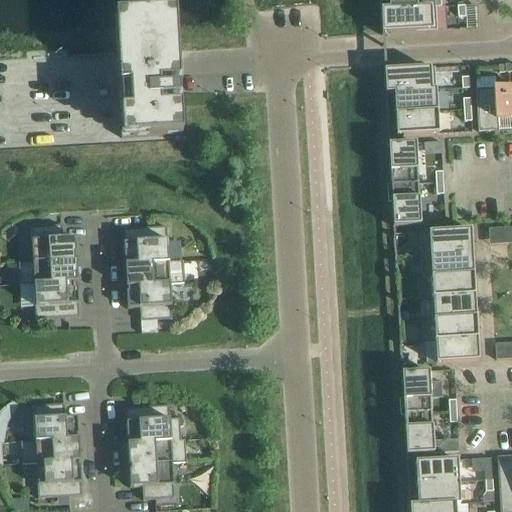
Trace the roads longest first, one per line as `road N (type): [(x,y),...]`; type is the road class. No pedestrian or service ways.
road 1 (residential): [(294,357),(276,65)]
road 2 (residential): [(276,65),(511,49)]
road 3 (residential): [(294,357),(106,370)]
road 4 (residential): [(116,74),(276,65)]
road 5 (residential): [(96,215),(106,370)]
road 6 (residential): [(303,511),(294,357)]
road 7 (residential): [(105,511),(97,371)]
